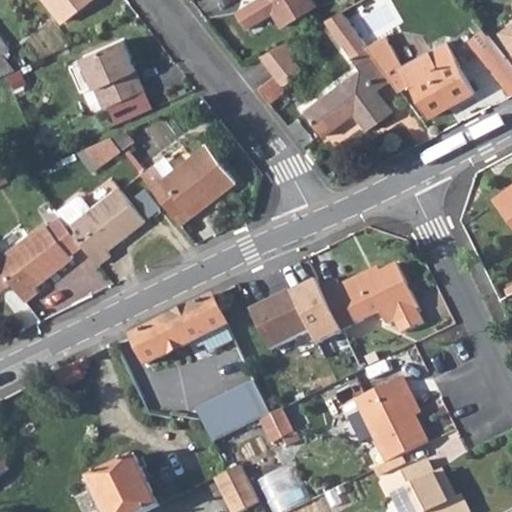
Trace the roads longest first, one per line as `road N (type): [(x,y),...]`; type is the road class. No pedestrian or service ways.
road 1 (residential): [(0,370),(315,223)]
road 2 (residential): [(156,0),(289,168),(315,223)]
road 3 (residential): [(511,378),(412,177)]
